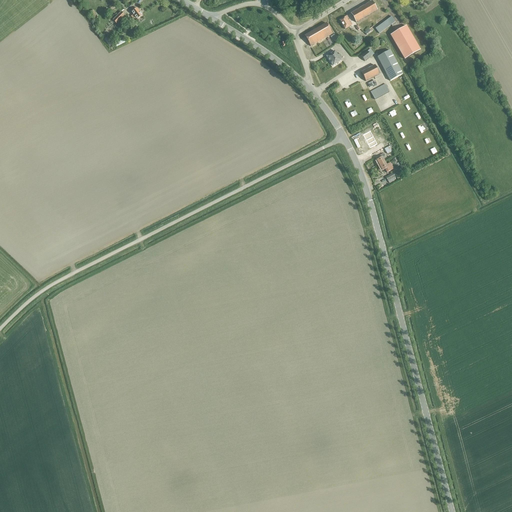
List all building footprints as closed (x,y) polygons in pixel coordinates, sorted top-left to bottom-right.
[(351,14),(356,23),(377,11),(372,2),(351,14)] [(132,17),(135,21),(142,16),(137,8),(131,12),(133,16),(132,17)] [(89,13),(94,19),(97,16),(93,10),(89,13)] [(112,20),(116,24),(124,15),(121,12),(117,17),(116,16),(112,20)] [(339,20),(345,29),(352,25),(347,16),(339,20)] [(375,28),(379,34),(395,22),(391,16),(375,28)] [(305,36),(310,46),(332,34),(326,24),(305,36)] [(389,35),(404,59),(419,49),(405,25),(389,35)] [(361,56),(364,61),(374,54),(370,49),(361,56)] [(377,57),(390,81),(402,74),(389,50),(377,57)] [(339,54),(338,55),(335,51),(326,56),(333,66),(341,61),(340,59),(342,58),(339,54)] [(360,72),(365,81),(379,74),(374,65),(360,72)] [(370,92),(374,99),(389,92),(385,84),(370,92)] [(378,145),(370,133),(363,136),(370,149),(378,145)] [(384,149),(387,154),(392,151),(389,146),(384,149)] [(379,166),(385,163),(382,157),(384,156),(383,154),(378,156),(379,158),(376,160),(379,166)] [(385,163),(379,166),(382,171),(385,169),(386,171),(387,173),(393,169),(390,163),(386,165),(385,163)]
